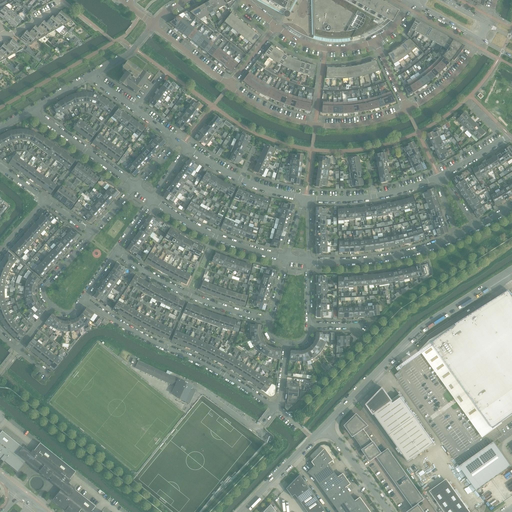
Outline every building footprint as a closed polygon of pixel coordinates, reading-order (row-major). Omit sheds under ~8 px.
[(218,9),(213,0),(211,0),(212,0),(211,0),(208,2),(214,11),(218,9)] [(223,6),(219,0),(213,0),(218,9),(223,6)] [(236,2),(233,0),(225,0),(227,3),(227,4),(230,9),(236,2)] [(258,0),(280,12),(286,0),(258,0)] [(289,12),(295,0),(286,0),(280,12),(283,14),(284,15),(284,16),(285,17),(286,17),(287,17),(288,17),(289,16),(289,15),(290,14),(289,13),(289,12)] [(399,10),(379,0),(312,0),(313,5),(335,17),(339,10),(361,22),(365,16),(363,15),(367,8),(380,15),(387,19),(392,22),(399,10)] [(214,11),(208,2),(207,3),(204,4),(209,14),(214,11)] [(209,14),(204,4),(204,5),(203,5),(200,7),(205,16),(209,14)] [(0,9),(0,15),(3,18),(9,11),(10,9),(6,5),(2,9),(1,8),(0,9)] [(335,17),(313,5),(313,14),(326,21),(333,25),(337,18),(335,17)] [(205,16),(200,7),(197,8),(191,12),(200,19),(205,16)] [(387,19),(380,15),(367,8),(363,15),(365,16),(371,19),(381,25),(383,23),(387,19)] [(3,18),(7,21),(14,12),(10,9),(9,11),(3,18)] [(353,37),(360,24),(361,22),(339,10),(335,17),(337,18),(333,25),(340,29),(334,39),(335,39),(341,39),(346,39),(352,38),(353,37)] [(58,17),(56,19),(64,25),(73,20),(61,11),(57,16),(58,17)] [(7,21),(11,24),(17,17),(18,15),(14,12),(7,21)] [(182,19),(184,17),(185,15),(183,13),(173,18),(175,19),(169,22),(175,27),(182,19)] [(228,25),(235,16),(233,15),(234,15),(231,13),(224,22),(228,25)] [(326,21),(313,14),(313,23),(322,28),(326,21)] [(50,22),(48,24),(55,30),(64,25),(56,19),(53,16),(49,21),(50,22)] [(232,29),(240,20),(239,19),(238,18),(235,16),(228,25),(232,29)] [(366,29),(368,26),(371,19),(365,16),(361,22),(360,24),(353,37),(357,36),(362,35),(364,34),(364,33),(366,29)] [(21,21),(17,17),(11,24),(15,28),(21,21)] [(179,30),(188,20),(184,17),(182,19),(175,27),(179,30)] [(381,25),(371,19),(368,26),(374,29),(379,26),(381,25)] [(411,39),(415,32),(420,22),(415,19),(414,22),(407,34),(411,39)] [(183,34),(190,25),(192,23),(188,20),(179,30),(183,34)] [(236,32),(244,23),(243,22),(243,23),(242,22),(242,21),(240,20),(232,29),(236,32)] [(41,27),(39,29),(47,35),(55,30),(48,24),(44,21),(40,26),(41,27)] [(325,39),(333,25),(326,21),(322,28),(317,37),(319,37),(324,38),(325,39)] [(419,34),(424,24),(420,22),(415,32),(419,34)] [(240,35),(248,26),(247,26),(246,25),(244,23),(236,32),(240,35)] [(317,37),(322,28),(313,23),(313,36),(317,37)] [(424,36),(429,27),(424,24),(419,34),(424,36)] [(187,37),(194,28),(190,25),(183,34),(187,37)] [(334,39),(340,29),(333,25),(325,39),(330,39),(334,39)] [(32,32),(31,34),(38,40),(47,35),(39,29),(35,26),(32,31),(32,32)] [(245,38),(252,29),(251,29),(250,28),(248,26),(240,35),(245,38)] [(428,39),(433,29),(429,27),(424,36),(428,39)] [(191,40),(198,31),(194,28),(187,37),(191,40)] [(249,41),(256,33),(255,32),(254,31),(252,29),(245,38),(249,41)] [(433,41),(438,32),(433,29),(428,39),(433,41)] [(29,45),(38,40),(31,34),(27,31),(23,36),(24,37),(22,39),(29,45)] [(195,43),(202,35),(198,31),(191,40),(195,43)] [(437,44),(442,34),(438,32),(433,41),(437,44)] [(253,45),(260,36),(259,35),(259,36),(258,35),(258,34),(256,33),(249,41),(253,45)] [(442,46),(445,40),(447,37),(444,35),(442,34),(437,44),(441,46),(442,46)] [(199,46),(206,38),(202,35),(195,43),(199,46)] [(442,56),(451,40),(451,39),(447,37),(445,40),(442,46),(441,46),(438,52),(441,55),(442,56)] [(203,50),(210,41),(206,38),(199,46),(203,50)] [(10,45),(8,47),(15,53),(24,48),(13,39),(9,44),(10,45)] [(416,48),(408,39),(407,40),(406,41),(404,43),(411,51),(416,48)] [(460,52),(459,51),(460,49),(462,50),(464,46),(459,43),(452,40),(452,41),(451,40),(442,56),(450,62),(455,56),(456,57),(460,52)] [(207,53),(214,44),(210,41),(203,50),(207,53)] [(411,51),(404,43),(403,43),(404,43),(402,44),(400,46),(407,55),(411,51)] [(1,50),(0,51),(0,52),(7,58),(15,53),(8,47),(4,44),(0,49),(1,50)] [(211,56),(218,47),(214,44),(207,53),(211,56)] [(269,57),(275,48),(273,47),(274,47),(271,45),(264,54),(269,57)] [(407,55),(400,46),(398,47),(396,49),(403,58),(404,60),(409,57),(407,55)] [(215,59),(222,51),(218,47),(211,56),(215,59)] [(273,60),(280,51),(279,50),(279,51),(277,50),(278,49),(275,48),(269,57),(273,60)] [(403,58),(396,49),(394,50),(392,51),(398,61),(403,58)] [(219,62),(226,54),(222,51),(215,59),(219,62)] [(278,63),(284,53),(283,53),(282,52),(280,51),(273,60),(278,63)] [(398,61),(392,51),(391,52),(392,52),(390,53),(388,54),(393,64),(398,61)] [(283,66),(288,56),(287,55),(287,56),(286,55),(284,53),(278,63),(283,66)] [(223,65),(230,57),(226,54),(219,62),(223,65)] [(450,62),(442,56),(441,55),(438,59),(446,66),(450,62)] [(288,68),(292,58),(290,57),(288,56),(283,66),(288,68)] [(227,69),(234,60),(230,57),(223,65),(225,67),(227,69)] [(231,72),(240,61),(236,58),(234,60),(227,69),(231,72)] [(293,71),(297,60),(296,60),(295,59),(292,58),(288,68),(293,71)] [(446,66),(438,59),(435,62),(442,70),(446,66)] [(298,72),(302,62),(301,61),(301,62),(299,61),(297,60),(293,71),(298,72)] [(380,71),(376,60),(375,60),(375,61),(373,61),(371,62),(375,73),(380,71)] [(142,86),(147,79),(150,75),(143,70),(142,72),(127,61),(123,68),(127,71),(120,81),(126,86),(127,85),(137,92),(142,86)] [(303,74),(306,63),(305,63),(304,63),(304,62),(302,62),(298,72),(303,74)] [(375,73),(371,62),(370,62),(369,63),(369,62),(366,63),(369,74),(375,73)] [(442,70),(435,62),(431,66),(438,74),(442,70)] [(308,76),(311,64),(310,64),(310,65),(309,64),(306,63),(303,74),(308,76)] [(369,74),(366,63),(365,63),(365,64),(364,64),(361,65),(364,76),(369,74)] [(438,74),(431,66),(427,69),(435,77),(438,74)] [(435,77),(427,69),(424,72),(430,80),(435,77)] [(247,84),(253,76),(249,72),(243,81),(247,84)] [(430,80),(424,72),(420,75),(426,84),(430,80)] [(426,84),(420,75),(416,78),(422,87),(426,84)] [(251,87),(257,78),(253,76),(247,84),(251,87)] [(256,90),(261,81),(257,78),(251,87),(252,87),(256,90)] [(422,87),(416,78),(412,81),(418,90),(422,87)] [(260,93),(266,84),(267,82),(263,79),(261,81),(256,90),(260,93)] [(167,82),(166,81),(163,86),(172,93),(175,88),(170,84),(167,82)] [(418,90),(412,81),(408,83),(413,93),(418,90)] [(413,93),(408,83),(403,86),(408,95),(409,95),(413,93)] [(265,96),(270,86),(266,84),(260,93),(265,96)] [(172,93),(163,86),(160,91),(167,96),(169,97),(172,93)] [(270,98),(274,88),(270,86),(265,96),(270,98)] [(274,100),(279,90),(274,88),(270,98),(274,100)] [(279,102),(283,92),(279,90),(274,100),(279,102)] [(167,96),(160,91),(156,95),(164,101),(167,96)] [(284,104),(288,94),(283,92),(279,102),(284,104)] [(395,102),(391,92),(386,94),(389,104),(394,102),(395,102)] [(82,104),(80,93),(76,94),(73,95),(77,105),(79,104),(82,104)] [(95,106),(100,96),(99,96),(96,94),(94,94),(91,104),(93,105),(95,106)] [(289,106),(293,96),(288,94),(284,104),(289,106)] [(389,104),(386,94),(381,95),(384,106),(385,106),(389,104)] [(77,105),(73,95),(69,96),(67,98),(73,107),(75,106),(77,105)] [(164,101),(156,95),(153,99),(161,105),(164,101)] [(384,106),(381,95),(376,97),(379,107),(380,107),(384,106)] [(100,107),(106,100),(102,98),(100,96),(95,106),(97,107),(99,108),(100,107)] [(294,108),(297,97),(293,96),(289,106),(294,108)] [(73,107),(67,98),(62,100),(68,110),(73,107)] [(161,105),(153,99),(150,104),(159,110),(162,105),(161,105)] [(68,110),(62,100),(58,103),(63,111),(63,112),(68,110)] [(104,111),(110,103),(106,100),(100,107),(104,111)] [(197,112),(202,106),(198,103),(197,104),(193,100),(189,105),(190,106),(197,112)] [(63,111),(58,103),(54,106),(56,109),(55,110),(57,114),(58,113),(58,114),(63,111)] [(109,114),(114,106),(110,103),(104,111),(109,114)] [(197,112),(190,106),(187,110),(194,116),(197,112)] [(194,116),(187,110),(185,108),(181,112),(182,113),(191,120),(194,116)] [(115,122),(117,120),(123,112),(118,109),(113,116),(112,116),(110,118),(115,122)] [(121,123),(127,115),(123,112),(117,120),(121,123)] [(462,125),(470,118),(465,112),(457,120),(462,125)] [(191,120),(182,113),(179,117),(180,118),(188,124),(191,120)] [(125,128),(131,118),(127,115),(121,123),(120,124),(125,128)] [(223,123),(219,120),(220,119),(216,116),(212,122),(219,128),(223,123)] [(188,124),(180,118),(179,117),(175,122),(180,125),(179,126),(183,130),(187,124),(188,124)] [(130,129),(136,122),(131,118),(125,128),(129,131),(130,129)] [(467,130),(475,123),(470,118),(462,125),(467,130)] [(78,131),(84,123),(80,119),(73,128),(78,131)] [(134,133),(140,125),(136,122),(130,129),(134,133)] [(219,128),(212,122),(208,126),(216,132),(219,128)] [(82,134),(88,126),(84,123),(78,131),(82,134)] [(474,135),(480,128),(475,123),(467,130),(473,136),(474,135)] [(139,136),(145,128),(140,125),(134,133),(139,136)] [(86,137),(92,129),(88,126),(82,134),(86,137)] [(216,132),(208,126),(205,130),(212,136),(213,136),(216,132)] [(440,136),(441,136),(437,127),(432,130),(433,132),(428,134),(431,140),(440,136)] [(479,140),(485,133),(480,128),(474,135),(479,140)] [(90,141),(97,132),(92,129),(86,137),(90,141)] [(18,141),(16,130),(14,130),(10,131),(9,132),(13,142),(15,141),(18,141)] [(212,136),(205,130),(202,135),(210,141),(214,137),(213,136),(212,136)] [(31,143),(36,133),(35,133),(31,131),(30,131),(27,141),(28,142),(31,143)] [(13,142),(9,132),(7,133),(3,134),(9,144),(12,142),(13,142)] [(35,145),(42,137),(38,134),(36,133),(31,143),(33,144),(35,145)] [(9,144),(3,134),(0,136),(0,138),(4,146),(9,144)] [(97,145),(103,137),(99,134),(93,142),(97,145)] [(246,144),(249,137),(241,134),(238,140),(246,144)] [(160,147),(165,142),(161,138),(160,139),(156,135),(152,140),(160,147)] [(210,141),(202,135),(197,140),(201,143),(202,142),(207,145),(210,141)] [(442,141),(440,136),(431,141),(434,145),(442,141)] [(39,148),(46,140),(42,137),(35,145),(39,148)] [(101,148),(107,140),(103,137),(97,145),(101,148)] [(43,151),(50,143),(46,140),(39,148),(43,151)] [(105,151),(112,143),(107,140),(101,148),(105,151)] [(160,147),(152,140),(149,144),(150,144),(157,151),(160,147)] [(243,151),(246,144),(238,140),(236,140),(233,146),(243,151)] [(445,146),(442,141),(434,145),(436,150),(445,146)] [(416,148),(413,142),(408,144),(408,145),(403,148),(406,153),(407,152),(416,148)] [(48,154),(54,146),(50,143),(43,151),(48,154)] [(109,154),(116,146),(112,143),(105,151),(109,154)] [(157,151),(150,144),(146,148),(153,155),(157,151)] [(273,156),(276,149),(266,145),(263,151),(271,155),(273,156)] [(52,157),(58,149),(54,146),(48,154),(52,157)] [(113,158),(120,149),(116,146),(109,154),(113,158)] [(241,157),(243,151),(233,146),(230,153),(232,154),(241,157)] [(447,151),(445,146),(436,150),(438,155),(447,151)] [(153,155),(146,148),(144,147),(141,151),(142,152),(149,159),(150,159),(153,155)] [(418,153),(416,148),(407,152),(409,157),(418,153)] [(56,160),(62,152),(58,149),(52,157),(56,160)] [(118,161),(124,152),(120,149),(113,158),(118,161)] [(446,158),(451,155),(448,150),(447,151),(438,155),(441,161),(446,159),(446,158)] [(511,159),(511,157),(505,150),(501,153),(507,162),(511,159)] [(268,161),(271,155),(263,151),(260,158),(268,161)] [(60,163),(66,155),(62,152),(56,160),(60,163)] [(149,159),(142,152),(139,156),(146,163),(149,159)] [(388,159),(387,152),(376,154),(377,161),(388,159)] [(14,166),(19,158),(21,156),(17,153),(9,163),(14,166)] [(420,158),(418,153),(409,157),(408,157),(410,162),(420,158)] [(507,162),(501,153),(496,156),(502,165),(507,162)] [(238,164),(241,157),(232,154),(229,160),(238,164)] [(64,166),(70,158),(66,155),(60,163),(64,166)] [(146,163),(139,156),(135,160),(142,167),(146,163)] [(330,165),(331,159),(325,159),(325,157),(320,156),(319,164),(330,165)] [(502,165),(496,156),(492,159),(497,167),(497,168),(502,165)] [(359,164),(358,157),(347,158),(349,166),(359,164)] [(18,169),(23,161),(19,158),(14,166),(18,169)] [(68,170),(75,161),(70,158),(64,166),(68,170)] [(267,169),(270,162),(268,161),(260,158),(257,165),(265,168),(267,169)] [(423,163),(420,158),(410,162),(413,167),(423,163)] [(195,171),(199,165),(194,161),(194,162),(190,159),(186,165),(194,170),(195,171)] [(389,166),(388,159),(377,161),(378,168),(387,167),(389,166)] [(497,167),(492,159),(487,161),(492,169),(497,167)] [(142,167),(135,160),(132,164),(139,171),(142,167)] [(22,172),(28,164),(23,161),(18,169),(22,172)] [(493,171),(492,169),(487,161),(482,164),(487,172),(488,174),(493,171)] [(84,181),(91,172),(78,163),(72,172),(84,181)] [(139,171),(132,164),(131,163),(127,168),(131,171),(130,173),(134,176),(139,171)] [(426,169),(423,163),(413,167),(415,172),(420,170),(421,171),(426,169)] [(26,175),(32,167),(28,164),(22,172),(26,175)] [(361,171),(360,164),(359,164),(349,166),(350,173),(361,171)] [(487,172),(482,164),(478,167),(482,175),(487,172)] [(194,170),(186,165),(183,169),(191,175),(194,170)] [(262,175),(265,168),(257,165),(254,171),(262,175)] [(30,178),(36,170),(32,167),(26,175),(30,178)] [(388,174),(387,167),(378,168),(379,175),(388,174)] [(483,176),(482,175),(478,167),(473,169),(478,179),(483,176)] [(191,175),(183,169),(180,174),(188,179),(191,175)] [(34,181),(40,173),(36,170),(30,178),(34,181)] [(362,178),(361,171),(350,173),(351,180),(362,178)] [(88,184),(95,175),(91,172),(84,181),(88,184)] [(207,184),(212,176),(206,172),(201,181),(203,182),(207,184)] [(38,184),(44,176),(40,173),(34,181),(38,184)] [(391,181),(390,173),(388,174),(379,175),(381,183),(391,181)] [(188,179),(180,174),(177,178),(184,184),(185,184),(188,179)] [(457,185),(465,180),(466,179),(463,174),(458,177),(457,176),(453,179),(457,185)] [(92,187),(99,178),(95,175),(88,184),(92,187)] [(42,187),(48,179),(44,176),(38,184),(42,187)] [(213,187),(218,179),(212,176),(207,184),(212,187),(213,187)] [(299,184),(300,177),(289,176),(288,181),(294,182),(293,184),(299,184)] [(184,184),(177,178),(174,182),(182,188),(184,184)] [(363,185),(362,178),(351,180),(352,187),(363,185)] [(47,190),(52,182),(48,179),(42,187),(47,190)] [(219,191),(223,182),(221,181),(218,179),(213,187),(219,191)] [(460,189),(468,184),(465,180),(457,185),(460,189)] [(51,193),(57,186),(52,182),(47,190),(51,193)] [(182,188),(174,182),(170,187),(179,193),(183,189),(182,188)] [(225,194),(229,185),(223,182),(219,191),(222,192),(225,194)] [(119,193),(115,189),(114,190),(110,186),(110,187),(107,184),(103,188),(106,190),(106,191),(107,192),(114,198),(119,193)] [(463,194),(471,188),(468,184),(460,189),(463,194)] [(231,197),(235,188),(229,185),(225,194),(231,197)] [(62,202),(69,193),(61,187),(54,196),(62,202)] [(179,193),(170,187),(167,191),(176,198),(179,193)] [(466,198),(475,192),(476,191),(473,187),(471,188),(463,194),(466,198)] [(509,197),(504,187),(504,188),(504,189),(500,191),(505,199),(509,197)] [(241,201),(244,192),(240,190),(238,189),(233,199),(240,202),(241,201)] [(434,195),(432,189),(427,190),(427,192),(423,193),(425,198),(434,195)] [(176,198),(167,191),(163,197),(167,200),(167,201),(172,204),(176,198)] [(505,199),(500,191),(496,193),(501,202),(505,199)] [(114,198),(107,192),(103,195),(110,202),(114,198)] [(247,203),(250,194),(244,192),(241,201),(247,203)] [(469,203),(477,198),(478,197),(475,192),(466,198),(469,203)] [(67,205),(73,196),(69,193),(62,202),(67,205)] [(501,202),(496,193),(491,196),(496,204),(501,202)] [(110,202),(103,195),(102,194),(99,199),(106,206),(110,202)] [(253,205),(256,196),(254,195),(250,194),(247,203),(253,205)] [(436,201),(434,195),(425,198),(427,203),(436,201)] [(77,199),(73,196),(67,205),(71,208),(77,199)] [(260,207),(263,198),(256,196),(253,205),(256,206),(260,207)] [(266,209),(269,200),(263,198),(260,207),(266,209)] [(416,208),(412,198),(407,199),(410,209),(410,210),(416,208)] [(472,207),(480,202),(477,198),(469,203),(472,207)] [(106,206),(99,199),(95,203),(103,210),(106,206)] [(410,209),(407,199),(402,201),(404,210),(405,212),(410,211),(410,210),(410,209)] [(191,212),(196,204),(191,201),(186,210),(191,212)] [(399,212),(397,202),(391,203),(393,213),(394,214),(399,213),(399,212)] [(475,211),(483,206),(480,202),(472,207),(475,211)] [(103,210),(95,203),(91,207),(92,208),(99,214),(103,210)] [(291,211),(293,204),(288,203),(288,204),(282,203),(281,208),(291,211)] [(195,215),(200,206),(199,206),(196,204),(191,212),(195,215)] [(482,213),(487,210),(484,205),(483,206),(475,211),(479,218),(483,215),(482,213)] [(200,217),(204,209),(200,206),(195,215),(200,217)] [(204,219),(208,211),(209,210),(210,208),(206,206),(204,209),(200,217),(204,219)] [(99,214),(92,208),(89,211),(96,218),(99,214)] [(290,216),(291,211),(281,208),(282,209),(281,214),(279,213),(290,216)] [(96,218),(89,211),(88,210),(84,215),(88,218),(87,220),(91,223),(96,218)] [(209,222),(213,213),(214,212),(209,210),(208,211),(204,219),(204,220),(209,222)] [(54,218),(47,212),(43,215),(50,222),(54,218)] [(213,224),(217,215),(213,213),(209,222),(213,224)] [(288,222),(290,216),(279,213),(278,219),(288,222)] [(218,226),(223,216),(218,214),(217,215),(213,224),(218,226)] [(51,223),(50,222),(43,215),(40,219),(48,227),(51,223)] [(159,223),(154,220),(155,219),(155,218),(151,216),(146,222),(154,227),(155,228),(159,223)] [(443,221),(441,216),(432,219),(430,219),(432,224),(443,221)] [(226,230),(230,221),(230,219),(225,217),(221,228),(226,230)] [(48,227),(40,219),(36,223),(44,230),(48,227)] [(230,232),(234,223),(235,221),(230,219),(230,221),(226,230),(230,232)] [(287,227),(288,222),(278,219),(279,219),(278,224),(287,227)] [(444,226),(443,221),(432,224),(434,230),(435,229),(444,226)] [(154,227),(146,222),(143,226),(151,231),(154,227)] [(44,230),(36,223),(33,227),(41,234),(44,230)] [(235,233),(239,224),(234,223),(230,232),(231,232),(235,233)] [(245,237),(248,226),(244,225),(243,226),(240,235),(245,237)] [(151,231),(143,226),(140,230),(150,237),(152,232),(151,231)] [(250,238),(253,229),(253,228),(248,226),(245,237),(250,238)] [(446,233),(444,226),(435,229),(437,234),(440,233),(441,235),(446,233)] [(41,234),(33,227),(29,231),(37,238),(41,234)] [(255,240),(258,228),(253,227),(253,228),(253,229),(250,238),(255,240)] [(424,238),(421,227),(417,228),(417,229),(416,229),(419,239),(424,238)] [(80,235),(76,232),(75,233),(70,229),(67,233),(75,241),(80,235)] [(170,240),(175,232),(170,229),(164,239),(169,242),(170,240)] [(284,237),(286,232),(275,229),(274,234),(284,237)] [(150,237),(140,230),(137,235),(145,240),(147,241),(150,237)] [(37,238),(29,231),(26,234),(28,236),(34,242),(37,238)] [(174,243),(179,235),(175,232),(170,240),(174,243)] [(75,241),(67,233),(63,237),(71,245),(75,241)] [(34,242),(28,236),(26,234),(22,238),(28,243),(30,245),(34,242)] [(283,242),(284,237),(274,234),(272,239),(283,242)] [(145,240),(137,235),(134,239),(142,245),(145,240)] [(179,247),(179,246),(184,238),(179,235),(174,243),(174,244),(179,247)] [(71,245),(63,237),(59,241),(67,249),(71,245)] [(30,245),(28,243),(22,238),(19,242),(27,249),(30,245)] [(184,249),(189,240),(184,238),(179,246),(184,249)] [(142,245),(134,239),(131,244),(139,249),(142,245)] [(281,249),(283,242),(272,239),(271,245),(276,246),(276,248),(281,249)] [(189,251),(193,243),(189,240),(184,249),(189,251)] [(67,249),(59,241),(56,245),(64,253),(67,249)] [(27,249),(19,242),(15,246),(22,252),(23,253),(27,249)] [(194,254),(198,245),(193,243),(189,251),(194,254)] [(140,250),(139,249),(131,244),(127,249),(131,252),(132,251),(137,254),(140,250)] [(64,253),(56,245),(52,249),(60,257),(64,253)] [(199,258),(203,247),(202,247),(198,245),(194,254),(193,255),(199,258)] [(22,252),(15,246),(12,249),(22,258),(24,260),(25,260),(27,257),(23,253),(22,252)] [(60,257),(52,249),(48,253),(56,261),(60,257)] [(16,259),(9,252),(5,258),(14,264),(14,263),(13,262),(16,259)] [(56,261),(48,253),(45,257),(53,265),(56,261)] [(149,264),(154,256),(150,253),(145,261),(149,264)] [(217,264),(220,255),(215,253),(211,262),(217,264)] [(222,266),(225,257),(220,255),(217,264),(222,266)] [(154,267),(159,258),(154,256),(149,264),(154,267)] [(53,265),(45,257),(41,261),(49,269),(53,265)] [(227,268),(230,259),(225,257),(222,266),(227,268)] [(14,264),(5,258),(2,262),(11,268),(14,264)] [(158,269),(163,261),(162,260),(159,258),(154,267),(155,268),(158,269)] [(233,270),(236,260),(230,259),(227,268),(227,269),(232,271),(233,270)] [(238,271),(241,262),(236,260),(233,270),(238,271)] [(49,269),(41,261),(38,265),(46,273),(49,269)] [(163,272),(168,263),(163,261),(158,269),(163,272)] [(11,268),(2,262),(0,265),(0,267),(9,272),(11,268)] [(243,273),(246,264),(241,262),(238,271),(243,273)] [(126,270),(121,267),(122,266),(118,263),(114,269),(122,275),(126,270)] [(167,275),(172,266),(168,263),(163,272),(167,275)] [(248,276),(251,265),(246,264),(243,273),(243,274),(248,276)] [(46,273),(38,265),(34,269),(42,277),(46,273)] [(427,274),(425,267),(422,268),(421,265),(416,267),(419,278),(424,276),(424,275),(427,274)] [(172,277),(177,268),(172,266),(167,275),(169,275),(172,277)] [(9,272),(0,267),(0,273),(7,276),(9,272)] [(177,279),(181,271),(177,268),(172,277),(177,279)] [(122,275),(114,269),(110,273),(119,280),(122,275)] [(273,278),(275,271),(270,269),(269,271),(264,269),(262,275),(273,278)] [(408,279),(406,269),(401,270),(403,280),(404,280),(404,282),(409,281),(409,279),(408,279)] [(39,280),(31,272),(28,270),(26,273),(29,275),(26,279),(28,279),(36,284),(37,282),(39,280)] [(181,282),(186,273),(181,271),(177,279),(181,282)] [(119,280),(110,273),(107,278),(116,284),(119,280)] [(186,284),(190,275),(186,273),(181,282),(186,284)] [(134,286),(139,278),(135,275),(130,284),(134,286)] [(272,283),(273,278),(262,275),(264,275),(262,280),(261,280),(272,283)] [(116,284),(107,278),(104,282),(113,288),(116,284)] [(138,290),(144,281),(139,278),(134,286),(133,287),(138,290)] [(35,289),(35,287),(36,284),(28,279),(26,282),(25,286),(25,287),(35,289)] [(270,288),(272,283),(261,280),(260,285),(270,288)] [(142,293),(148,284),(144,281),(138,290),(142,292),(142,293)] [(205,292),(208,283),(203,281),(200,290),(205,292)] [(113,288),(104,282),(101,287),(110,293),(113,288)] [(209,294),(213,285),(208,283),(205,292),(209,294)] [(147,295),(152,286),(148,284),(142,293),(147,295)] [(214,296),(218,287),(214,285),(213,285),(209,294),(214,296)] [(269,293),(270,288),(260,285),(258,290),(259,291),(269,293)] [(152,298),(157,289),(156,288),(152,286),(147,295),(150,297),(152,298)] [(110,293),(101,287),(98,291),(107,297),(110,293)] [(219,297),(223,288),(218,287),(214,296),(219,297)] [(224,299),(227,290),(226,290),(223,288),(219,297),(224,299)] [(156,301),(161,291),(157,289),(152,298),(156,301)] [(107,297),(98,291),(94,297),(98,300),(99,299),(104,302),(107,297)] [(161,303),(166,293),(161,291),(156,301),(161,303)] [(401,365),(396,368),(397,371),(403,367),(433,345),(441,355),(440,355),(458,379),(453,383),(468,403),(472,399),(481,412),(493,428),(511,414),(511,294),(510,292),(474,318),(471,314),(477,311),(476,310),(467,316),(468,316),(455,324),(456,325),(455,326),(434,340),(435,340),(432,343),(420,351),(401,365)] [(35,298),(35,295),(34,293),(25,294),(25,297),(26,301),(35,298)] [(166,305),(170,296),(166,293),(161,303),(166,305)] [(170,308),(175,298),(174,297),(170,296),(166,305),(169,307),(170,308)] [(30,308),(38,302),(36,300),(35,298),(26,301),(27,304),(28,305),(30,308)] [(175,310),(180,300),(175,298),(170,308),(175,310)] [(117,312),(122,304),(124,301),(120,299),(118,301),(113,309),(117,312)] [(180,312),(185,302),(180,300),(175,310),(179,312),(180,312)] [(264,310),(266,304),(255,301),(254,306),(259,307),(259,309),(264,310)] [(35,314),(41,306),(39,305),(38,303),(38,302),(30,308),(32,310),(34,313),(35,314)] [(122,315),(127,306),(123,303),(122,304),(117,312),(122,315)] [(188,316),(192,306),(187,304),(183,313),(188,316)] [(39,317),(45,310),(41,306),(35,314),(33,317),(37,320),(39,317)] [(126,317),(132,308),(127,306),(122,315),(124,316),(126,317)] [(193,318),(197,308),(192,306),(188,316),(193,318)] [(90,320),(94,313),(86,308),(82,314),(90,320)] [(131,320),(136,311),(134,310),(132,308),(126,317),(126,318),(131,320)] [(198,320),(202,309),(197,308),(193,318),(194,318),(198,320)] [(203,321),(206,311),(202,309),(198,320),(203,321)] [(0,318),(1,321),(11,315),(9,311),(0,314),(0,318)] [(135,323),(141,313),(136,311),(131,320),(135,323)] [(208,323),(211,313),(206,311),(203,321),(206,323),(208,323)] [(140,325),(145,316),(141,313),(135,323),(140,325)] [(212,325),(216,315),(211,313),(208,323),(212,325)] [(90,320),(82,314),(81,316),(79,318),(85,325),(87,323),(89,321),(90,320)] [(4,325),(13,319),(11,315),(1,321),(4,325)] [(50,326),(56,318),(51,315),(45,323),(49,327),(50,326)] [(217,327),(221,316),(216,315),(212,325),(217,327)] [(144,328),(149,318),(145,316),(140,325),(144,328)] [(222,328),(226,318),(221,316),(217,327),(222,328)] [(56,329),(60,321),(58,320),(56,318),(50,326),(53,328),(56,329)] [(85,325),(79,318),(77,319),(75,320),(78,329),(79,329),(82,327),(84,326),(85,325)] [(149,330),(154,320),(149,318),(144,328),(146,329),(149,330)] [(227,330),(231,319),(226,318),(222,328),(227,330)] [(7,330),(16,323),(13,319),(4,325),(7,330)] [(78,329),(75,320),(74,321),(72,321),(70,322),(71,331),(73,331),(76,330),(78,329)] [(154,332),(158,323),(156,322),(154,320),(149,330),(154,332)] [(64,331),(65,322),(63,321),(60,321),(56,329),(58,330),(62,331),(64,331)] [(11,334),(19,326),(16,323),(7,330),(11,334)] [(158,335),(163,325),(158,323),(154,332),(158,335)] [(260,328),(261,325),(256,324),(255,325),(251,324),(250,328),(250,330),(250,332),(260,332),(260,330),(260,328)] [(163,337),(168,327),(163,325),(158,335),(161,336),(163,337)] [(15,337),(22,329),(19,326),(11,334),(15,337)] [(168,339),(173,329),(168,327),(163,337),(168,339)] [(15,337),(20,341),(26,333),(22,331),(23,330),(22,329),(15,337)] [(176,343),(180,332),(175,331),(171,341),(176,343)] [(181,344),(185,334),(180,332),(176,343),(181,344)] [(325,342),(326,334),(322,333),(317,332),(317,333),(316,336),(316,339),(325,342)] [(186,346),(190,336),(185,334),(181,344),(186,346)] [(190,348),(195,338),(190,336),(186,346),(190,348)] [(255,346),(263,341),(262,339),(261,337),(252,340),(250,340),(252,344),(254,347),(255,346)] [(195,350),(199,340),(195,338),(190,348),(195,350)] [(30,349),(36,342),(32,339),(26,346),(30,349)] [(325,346),(326,342),(325,342),(316,339),(315,341),(314,343),(323,349),(325,346)] [(200,352),(204,343),(199,340),(195,350),(200,352)] [(35,353),(41,344),(37,341),(36,342),(30,349),(35,353)] [(260,352),(266,345),(265,343),(263,341),(255,346),(257,349),(260,352)] [(204,355),(209,345),(204,343),(200,352),(204,355)] [(323,350),(323,349),(314,343),(314,344),(312,345),(310,347),(318,355),(320,353),(323,350)] [(39,356),(45,348),(41,344),(35,353),(39,356)] [(209,357),(214,347),(209,345),(204,355),(209,357)] [(267,356),(271,347),(268,346),(266,345),(260,352),(263,354),(267,356)] [(213,359),(218,349),(214,347),(209,357),(213,359)] [(274,358),(275,349),(273,348),(271,348),(271,347),(267,356),(270,357),(274,358)] [(318,355),(310,347),(308,349),(306,350),(311,360),(314,358),(317,356),(318,355)] [(43,359),(49,351),(45,348),(39,356),(43,359)] [(218,361),(223,352),(218,349),(213,359),(218,361)] [(311,360),(306,350),(304,351),(302,351),(303,362),(307,361),(311,360)] [(47,362),(53,354),(49,351),(43,359),(47,362)] [(222,364),(228,354),(223,352),(218,361),(222,364)] [(51,366),(57,358),(57,357),(53,354),(47,362),(51,366)] [(227,366),(232,357),(228,354),(222,364),(227,366)] [(231,369),(237,360),(232,357),(227,366),(231,369)] [(55,369),(61,361),(57,358),(51,366),(55,369)] [(236,372),(241,362),(237,360),(231,369),(236,372)] [(191,389),(192,386),(138,361),(135,367),(177,386),(176,389),(174,388),(172,394),(178,396),(177,398),(185,401),(184,403),(189,405),(195,391),(191,389)] [(240,374),(246,365),(241,362),(236,372),(240,374)] [(244,377),(250,368),(246,365),(240,374),(244,377)] [(249,380),(254,371),(250,368),(244,377),(249,380)] [(253,382),(259,374),(254,371),(249,380),(253,382)] [(257,385),(263,376),(259,374),(253,382),(257,385)] [(261,389),(267,381),(268,380),(263,376),(257,385),(261,389)] [(266,392),(271,384),(267,381),(261,389),(266,392)] [(298,390),(299,382),(293,381),(293,384),(289,384),(289,389),(298,390)] [(393,402),(383,388),(367,404),(408,461),(434,443),(401,397),(393,402)] [(297,399),(298,390),(289,389),(288,395),(291,395),(291,398),(297,399)] [(346,425),(371,459),(380,452),(363,428),(367,425),(357,415),(346,425)] [(2,431),(0,433),(0,457),(2,459),(4,461),(17,471),(26,460),(29,462),(37,469),(36,470),(42,475),(44,477),(45,477),(50,481),(51,480),(59,487),(61,489),(53,500),(66,510),(66,511),(67,511),(90,511),(96,506),(67,483),(76,471),(40,443),(31,454),(2,431)] [(494,442),(460,466),(477,490),(511,466),(494,442)] [(315,479),(315,480),(331,469),(328,464),(332,460),(324,449),(312,462),(314,465),(307,472),(315,479)] [(378,457),(382,462),(392,455),(388,450),(378,457)] [(382,462),(385,467),(395,460),(392,455),(382,462)] [(385,467),(389,471),(398,464),(395,460),(385,467)] [(389,471),(392,476),(402,469),(398,464),(389,471)] [(315,480),(327,497),(348,482),(342,474),(338,477),(331,469),(315,480)] [(392,476),(396,481),(405,474),(402,469),(392,476)] [(396,481),(399,486),(409,479),(405,474),(396,481)] [(299,475),(286,488),(292,496),(295,494),(307,511),(322,511),(325,510),(299,475)] [(399,486),(403,491),(412,484),(409,479),(399,486)] [(327,497),(338,511),(340,511),(355,502),(355,501),(345,487),(350,484),(348,482),(327,497)] [(431,494),(444,511),(470,511),(449,482),(431,494)] [(403,491),(406,496),(416,489),(412,484),(403,491)] [(406,496),(410,501),(419,494),(416,489),(406,496)] [(423,499),(419,494),(410,501),(413,506),(423,499)] [(340,511),(369,511),(359,498),(355,501),(355,502),(340,511)]
